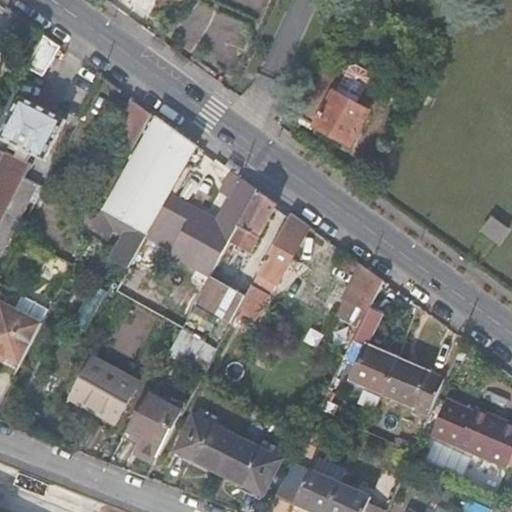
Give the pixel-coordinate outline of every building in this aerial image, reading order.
[(31,45),(0,107),(0,146),(34,164),(51,127),(15,107),(18,98),(23,101),(30,88),(33,89),(49,58),(31,45)] [(308,81),(284,122),(337,152),(355,119),(324,102),(328,92),(308,81)] [(97,149),(120,159),(138,124),(118,109),(97,149)] [(102,269),(117,277),(139,238),(152,213),(178,164),(184,156),(142,126),(78,245),(85,249),(90,240),(95,242),(99,235),(114,243),(102,269)] [(0,161),(0,246),(28,191),(14,183),(20,171),(0,161)] [(227,188),(221,197),(238,208),(244,202),(227,188)] [(152,213),(139,238),(171,255),(204,273),(216,252),(238,208),(221,197),(201,239),(152,213)] [(238,208),(216,252),(236,263),(263,215),(244,202),(238,208)] [(508,229),(492,219),(482,232),(498,243),(508,229)] [(269,244),(286,257),(296,239),(279,227),(269,244)] [(237,304),(230,319),(245,328),(258,303),(249,298),(257,283),(268,290),(286,257),(269,244),(237,304)] [(166,266),(199,283),(204,273),(171,255),(166,266)] [(346,277),(338,293),(361,311),(370,295),(346,277)] [(199,283),(185,311),(223,331),(230,319),(237,304),(199,283)] [(361,311),(338,293),(331,306),(357,320),(361,311)] [(0,365),(12,372),(33,331),(0,313),(0,365)] [(357,320),(325,390),(414,430),(429,397),(354,362),(371,326),(357,320)] [(186,328),(177,344),(211,363),(220,346),(186,328)] [(57,416),(103,442),(128,395),(85,369),(57,416)] [(137,403),(118,441),(137,451),(130,465),(147,473),(173,425),(137,403)] [(494,484),(510,449),(479,435),(480,430),(464,423),(460,426),(436,416),(421,453),(494,484)] [(191,421),(185,431),(208,443),(213,433),(191,421)] [(479,435),(510,449),(511,444),(480,430),(479,435)] [(188,472),(186,477),(250,511),(268,477),(247,465),(208,443),(185,431),(169,461),(188,472)] [(247,465),(268,477),(273,467),(252,455),(247,465)] [(322,456),(317,466),(342,478),(347,468),(322,456)] [(166,465),(186,477),(188,472),(169,461),(166,465)] [(345,511),(281,481),(265,511),(345,511)]
